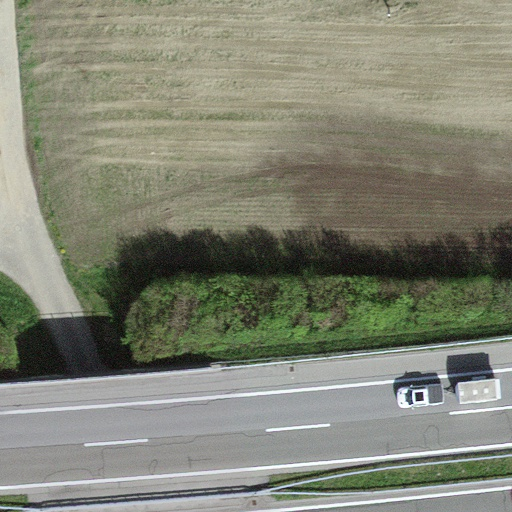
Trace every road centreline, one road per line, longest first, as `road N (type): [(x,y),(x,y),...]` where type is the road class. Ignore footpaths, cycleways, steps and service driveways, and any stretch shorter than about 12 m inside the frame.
road 1 (track): [(168,511),(61,249),(45,181),(30,0)]
road 2 (motorway): [(511,405),(0,448)]
